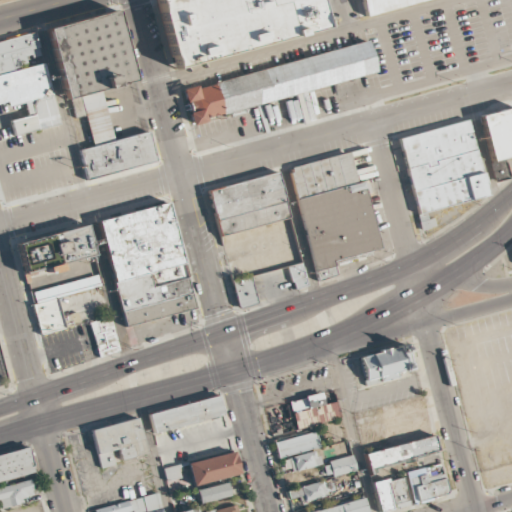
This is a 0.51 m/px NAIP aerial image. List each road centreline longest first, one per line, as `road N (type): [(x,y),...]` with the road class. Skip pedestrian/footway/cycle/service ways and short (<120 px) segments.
road 1 (primary): [(511,196),(394,273),(0,406)]
road 2 (primary): [(0,436),(327,340),(448,277),(511,231)]
road 3 (residential): [(0,228),(511,86)]
road 4 (residential): [(136,0),(272,511)]
road 5 (residential): [(373,122),(478,511)]
road 6 (residential): [(0,263),(67,511)]
road 7 (tertiary): [(327,340),(424,324),(511,297)]
